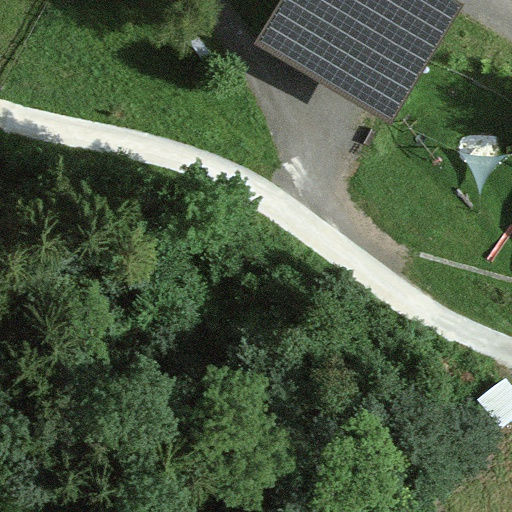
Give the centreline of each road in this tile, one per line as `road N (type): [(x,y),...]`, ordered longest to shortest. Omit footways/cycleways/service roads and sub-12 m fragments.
road 1 (track): [(0,114),(187,167),(306,218),(447,327),(511,351)]
road 2 (track): [(306,218),(273,124),(226,33),(197,0)]
